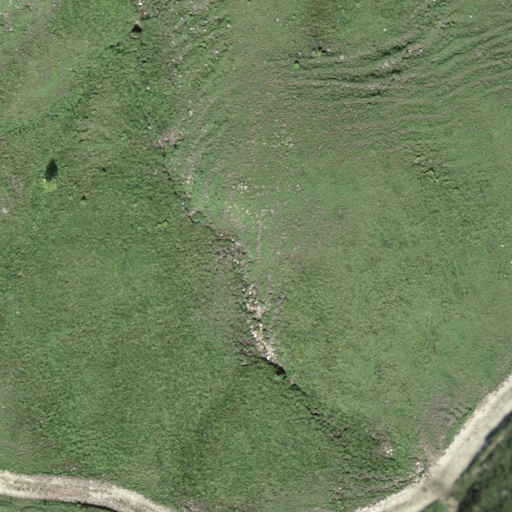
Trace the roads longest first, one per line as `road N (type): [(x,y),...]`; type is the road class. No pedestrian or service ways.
road 1 (track): [(511,407),(407,511)]
road 2 (track): [(125,511),(0,493)]
